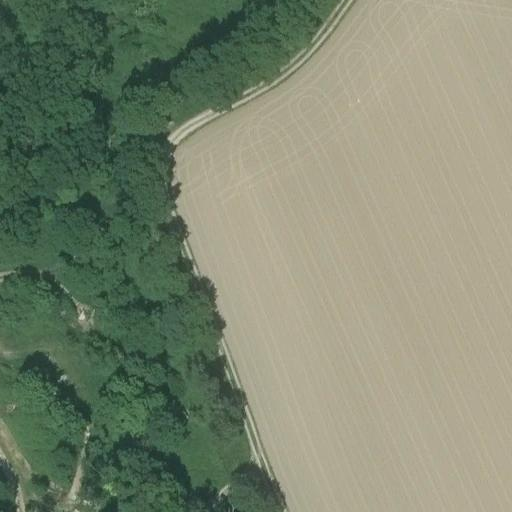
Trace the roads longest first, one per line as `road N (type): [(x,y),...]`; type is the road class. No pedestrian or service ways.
road 1 (track): [(277,484),(212,326),(162,145)]
road 2 (track): [(162,145),(263,90),(301,60),(347,0)]
road 3 (unknown): [(0,157),(17,167),(48,159),(95,163),(162,145)]
